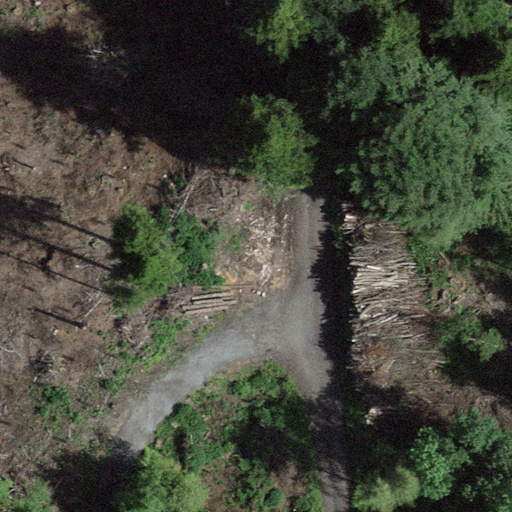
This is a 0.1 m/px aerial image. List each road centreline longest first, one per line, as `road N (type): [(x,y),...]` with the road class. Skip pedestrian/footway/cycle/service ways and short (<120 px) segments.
road 1 (track): [(322,0),(324,292),(353,511)]
road 2 (track): [(107,511),(164,384),(324,292)]
